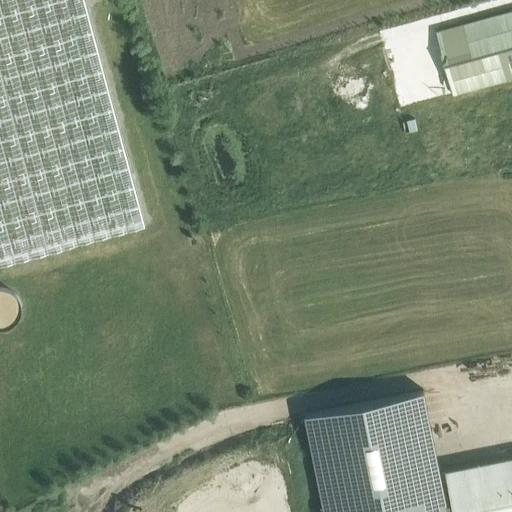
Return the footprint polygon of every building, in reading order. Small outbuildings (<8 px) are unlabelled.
[(0,0),(0,259),(145,221),(86,0),(0,0)] [(452,93),(511,76),(511,10),(436,32),(452,93)] [(418,130),(415,118),(403,121),(406,133),(418,130)] [(306,413),(312,443),(325,511),(454,511),(452,501),(447,502),(424,389),(306,413)] [(511,511),(511,456),(446,469),(452,501),(454,511),(511,511)]
